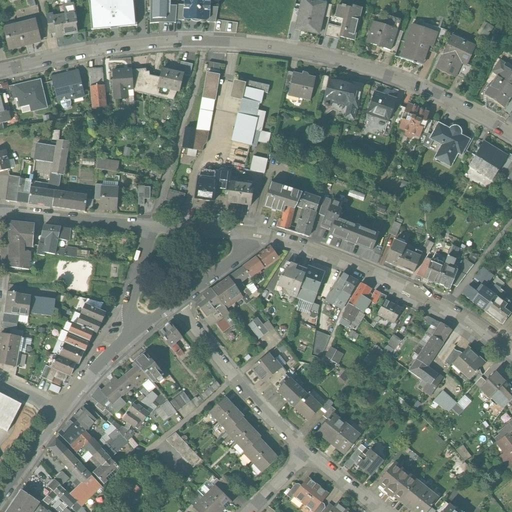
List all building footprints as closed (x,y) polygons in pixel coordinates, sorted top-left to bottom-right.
[(88,0),(91,29),(110,27),(110,28),(118,28),(118,27),(137,25),(134,0),(88,0)] [(150,0),(150,23),(175,24),(176,20),(176,6),(170,6),(170,0),(150,0)] [(184,0),(185,2),(186,3),(184,5),(184,17),(186,19),(191,19),(193,17),(199,18),(201,20),(206,20),(208,18),(209,7),(207,5),(209,3),(209,0),(184,0)] [(325,4),(306,0),(301,0),(299,10),(296,23),(301,24),(300,30),(318,35),(322,17),(325,4)] [(332,6),(325,4),(322,17),(329,18),(329,16),(332,6)] [(184,5),(177,5),(176,6),(176,20),(184,20),(186,19),(184,17),(184,5)] [(352,9),(345,8),(346,7),(342,6),(342,7),(338,6),(335,18),(342,19),(338,37),(354,40),(361,8),(353,6),(352,9)] [(218,8),(209,7),(208,18),(206,20),(208,22),(215,22),(218,8)] [(299,10),(294,9),(291,22),(296,23),(299,10)] [(53,13),(45,14),(48,28),(54,26),(52,16),(53,16),(53,13)] [(53,16),(52,16),(54,26),(56,37),(63,36),(63,35),(78,32),(76,23),(77,23),(75,13),(53,16)] [(335,18),(329,16),(329,18),(325,36),(338,39),(338,37),(342,19),(335,18)] [(400,21),(388,17),(385,26),(373,22),(366,43),(377,46),(377,45),(384,47),(383,49),(390,51),(391,49),(397,30),(400,21)] [(34,21),(3,28),(8,50),(40,42),(34,21)] [(437,32),(412,24),(401,59),(422,66),(427,49),(431,50),(437,32)] [(397,30),(391,49),(396,51),(403,32),(397,30)] [(437,32),(431,50),(437,52),(445,35),(437,32)] [(451,36),(436,69),(455,77),(456,74),(461,63),(467,65),(475,48),(451,36)] [(494,72),(487,82),(493,86),(487,95),(504,106),(511,94),(511,73),(509,71),(511,68),(499,59),(491,70),(494,72)] [(192,65),(181,62),(178,74),(183,75),(189,77),(192,65)] [(221,64),(209,62),(207,73),(218,75),(221,64)] [(467,65),(461,63),(456,74),(466,79),(473,68),(467,65)] [(103,68),(88,69),(89,82),(90,87),(104,86),(103,68)] [(161,78),(147,74),(145,68),(132,69),(133,92),(141,93),(168,99),(170,90),(179,92),(183,75),(178,74),(163,70),(161,78)] [(132,69),(113,70),(114,81),(116,80),(117,99),(127,98),(126,89),(133,89),(132,69)] [(294,73),(287,71),(284,84),(291,86),(294,73)] [(80,72),(62,77),(62,75),(52,78),(58,102),(61,101),(62,105),(64,108),(68,109),(71,106),(72,102),(71,99),(73,99),(72,95),(84,92),(82,83),(80,72)] [(303,75),(294,73),(291,86),(288,96),(310,101),(315,78),(308,76),(307,74),(303,73),(303,75)] [(218,76),(207,74),(200,111),(212,113),(218,76)] [(323,78),(319,95),(322,96),(322,95),(324,96),(328,79),(323,78)] [(337,81),(328,79),(324,96),(323,100),(350,106),(351,100),(354,87),(354,86),(337,82),(337,81)] [(16,86),(18,97),(20,106),(35,103),(37,109),(46,107),(40,80),(16,86)] [(267,85),(244,80),(231,141),(255,147),(262,112),(256,111),(260,91),(265,92),(267,85)] [(89,82),(82,83),(84,92),(85,96),(91,94),(90,87),(89,82)] [(16,85),(8,87),(11,99),(18,97),(16,86),(16,85)] [(104,86),(90,87),(91,94),(92,109),(106,108),(104,86)] [(361,88),(354,87),(351,100),(358,101),(361,88)] [(396,100),(374,92),(362,127),(384,135),(393,107),(396,100)] [(0,103),(0,123),(10,121),(7,112),(6,112),(4,102),(0,103)] [(406,108),(402,120),(400,125),(399,128),(406,131),(409,132),(418,109),(407,105),(406,108)] [(399,109),(394,123),(400,125),(402,120),(406,108),(401,106),(400,106),(399,109)] [(393,107),(384,135),(389,137),(394,123),(399,109),(393,107)] [(429,113),(418,109),(409,132),(409,133),(413,135),(420,137),(422,131),(423,128),(427,119),(429,113)] [(200,111),(193,150),(201,151),(203,142),(206,143),(212,113),(200,111)] [(432,121),(427,119),(423,128),(422,131),(427,133),(432,121)] [(450,129),(448,132),(437,127),(439,123),(438,123),(430,139),(431,137),(443,144),(435,158),(451,166),(458,152),(463,154),(470,141),(461,136),(462,133),(461,131),(460,129),(458,127),(456,126),(454,126),(451,127),(450,129)] [(189,128),(186,127),(182,148),(192,149),(195,129),(189,128)] [(54,163),(52,174),(61,175),(64,176),(69,142),(58,140),(57,147),(54,163)] [(507,155),(484,141),(469,165),(492,180),(498,172),(497,172),(507,155)] [(57,147),(36,143),(34,160),(35,160),(54,163),(57,147)] [(4,150),(0,151),(0,171),(9,169),(4,150)] [(511,159),(511,154),(509,153),(507,155),(497,172),(498,172),(503,175),(511,160),(511,159)] [(267,160),(253,157),(250,170),(265,173),(267,160)] [(54,163),(35,160),(33,172),(52,174),(54,163)] [(106,162),(97,160),(96,168),(104,170),(106,162)] [(511,171),(511,160),(503,175),(502,176),(507,180),(508,179),(507,178),(511,171)] [(217,180),(198,177),(195,199),(213,202),(215,188),(219,189),(225,190),(225,189),(229,190),(230,182),(231,172),(221,171),(218,173),(216,173),(215,177),(217,177),(217,180)] [(61,175),(52,174),(48,190),(55,191),(56,188),(61,175)] [(20,177),(9,176),(6,201),(17,202),(18,192),(20,179),(20,177)] [(32,180),(20,179),(18,192),(30,194),(31,188),(32,180)] [(253,185),(230,182),(229,190),(227,203),(250,206),(253,185)] [(302,194),(283,188),(284,187),(272,183),(271,183),(263,207),(283,213),(285,208),(285,207),(294,210),(295,207),(296,207),(302,194)] [(103,185),(95,184),(94,200),(100,200),(101,200),(102,188),(103,188),(103,185)] [(48,190),(31,188),(30,194),(28,204),(52,207),(55,191),(48,190)] [(103,188),(102,188),(101,205),(102,207),(109,207),(111,210),(114,210),(117,208),(118,189),(103,188)] [(185,194),(169,189),(166,200),(182,205),(185,194)] [(87,196),(55,191),(52,207),(85,212),(87,196)] [(320,199),(302,193),(302,194),(296,207),(305,210),(302,221),(299,220),(295,233),(308,237),(320,199)] [(331,200),(324,197),(319,215),(324,217),(331,200)] [(341,204),(331,200),(324,217),(321,225),(332,229),(336,219),(338,220),(341,211),(339,210),(341,204)] [(294,211),(285,208),(283,213),(283,214),(281,220),(280,220),(279,220),(277,227),(288,231),(294,211)] [(338,220),(336,219),(332,229),(330,234),(345,240),(345,241),(356,245),(372,251),(378,235),(360,228),(361,228),(353,225),(353,226),(338,220)] [(34,225),(9,222),(9,268),(28,270),(28,261),(29,261),(29,253),(23,253),(23,246),(32,247),(34,225)] [(401,225),(394,223),(389,234),(396,237),(401,225)] [(70,229),(43,226),(36,255),(44,257),(45,254),(54,255),(56,249),(58,239),(68,241),(70,229)] [(427,255),(427,256),(426,259),(431,261),(438,264),(446,243),(436,239),(433,244),(433,245),(427,255)] [(395,241),(385,263),(396,267),(403,251),(404,251),(406,246),(395,241)] [(427,241),(421,252),(427,255),(433,245),(427,241)] [(446,243),(438,264),(444,266),(448,256),(452,246),(446,243)] [(74,247),(66,246),(65,250),(56,249),(54,255),(79,259),(80,252),(77,252),(77,250),(74,249),(74,247)] [(452,246),(448,256),(454,259),(458,248),(452,246)] [(270,248),(261,255),(268,264),(277,258),(270,248)] [(404,251),(403,251),(396,267),(413,274),(420,258),(419,258),(421,254),(415,251),(413,255),(404,251)] [(261,255),(242,268),(249,277),(251,280),(257,276),(255,274),(268,264),(261,255)] [(444,266),(436,284),(449,290),(457,272),(451,269),(455,259),(454,259),(448,256),(444,266)] [(472,265),(464,260),(459,272),(464,275),(472,265)] [(432,262),(431,261),(423,279),(436,284),(444,266),(438,264),(432,262)] [(306,270),(288,263),(284,273),(282,272),(275,291),(296,298),(300,288),(306,270)] [(487,264),(473,280),(479,285),(484,278),(487,280),(491,275),(489,273),(493,269),(487,264)] [(242,268),(229,278),(238,291),(244,286),(241,283),(249,277),(242,268)] [(323,274),(307,268),(306,270),(300,288),(315,294),(323,274)] [(350,279),(341,274),(336,282),(344,288),(350,279)] [(238,291),(229,278),(220,284),(234,304),(243,298),(238,291)] [(344,288),(342,292),(349,296),(357,283),(350,279),(344,288)] [(479,285),(473,280),(462,295),(483,312),(499,290),(494,286),(489,292),(479,285)] [(234,304),(220,284),(212,290),(226,310),(234,304)] [(370,290),(361,284),(356,293),(361,296),(359,298),(363,301),(370,290)] [(253,294),(248,288),(244,292),(249,298),(253,294)] [(211,290),(203,296),(206,301),(198,307),(205,317),(217,309),(225,319),(230,315),(222,305),(211,290)] [(499,290),(483,312),(501,325),(509,315),(503,310),(509,302),(505,299),(502,303),(499,301),(505,294),(499,290)] [(349,296),(342,292),(338,297),(346,302),(349,296)] [(21,295),(7,293),(3,322),(17,324),(18,316),(28,317),(29,313),(31,297),(21,296),(21,295)] [(356,293),(349,304),(358,310),(363,301),(359,298),(361,296),(356,293)] [(55,301),(31,297),(29,313),(53,317),(55,301)] [(346,302),(338,297),(333,305),(341,310),(346,302)] [(103,304),(87,299),(85,305),(100,311),(103,304)] [(314,300),(310,312),(317,314),(317,309),(320,301),(314,300)] [(401,310),(384,301),(377,315),(394,324),(401,310)] [(349,304),(346,310),(342,318),(351,323),(358,310),(349,304)] [(100,311),(85,305),(80,315),(101,324),(106,314),(100,311)] [(101,324),(80,315),(76,325),(93,332),(93,333),(97,334),(101,324)] [(230,330),(236,326),(229,317),(224,321),(230,330)] [(376,317),(373,322),(370,326),(373,328),(380,319),(376,317)] [(268,333),(257,318),(253,322),(263,336),(268,333)] [(224,321),(216,327),(223,336),(230,330),(224,321)] [(263,336),(253,322),(248,326),(259,340),(263,336)] [(93,332),(76,325),(72,323),(68,333),(89,342),(93,333),(93,332)] [(170,324),(159,333),(170,348),(175,344),(182,338),(170,324)] [(441,324),(432,337),(442,344),(451,331),(441,324)] [(23,332),(11,330),(10,336),(21,338),(20,339),(22,339),(23,332)] [(89,342),(68,333),(64,343),(64,344),(64,343),(84,352),(83,352),(84,353),(89,342)] [(10,336),(0,334),(0,349),(18,353),(20,339),(21,338),(10,336)] [(387,349),(396,352),(401,338),(391,335),(387,349)] [(432,337),(416,361),(426,367),(442,344),(432,337)] [(84,352),(64,343),(64,344),(62,349),(61,349),(60,352),(61,352),(59,357),(76,364),(78,365),(83,352),(84,352)] [(175,344),(170,348),(175,354),(180,351),(175,344)] [(485,363),(468,347),(459,358),(453,364),(453,365),(455,363),(462,369),(461,370),(470,378),(469,379),(469,380),(470,380),(478,371),(485,363)] [(335,360),(338,350),(330,348),(327,357),(335,360)] [(18,353),(0,349),(0,364),(4,366),(15,368),(15,367),(18,353)] [(452,351),(445,362),(451,367),(453,365),(453,364),(459,358),(452,351)] [(145,354),(134,363),(138,367),(149,378),(153,383),(162,375),(145,354)] [(59,357),(56,355),(54,361),(53,361),(52,363),(53,364),(51,368),(51,369),(57,371),(67,376),(70,377),(76,364),(59,357)] [(267,355),(251,368),(261,380),(264,377),(267,381),(268,379),(281,369),(281,368),(274,360),(272,361),(267,355)] [(330,363),(323,360),(321,366),(326,368),(330,363)] [(426,367),(416,361),(409,372),(427,384),(424,387),(432,392),(439,383),(442,379),(426,367)] [(15,368),(4,366),(3,371),(15,376),(17,367),(15,367),(15,368)] [(46,366),(41,378),(47,380),(51,369),(51,368),(46,366)] [(149,378),(138,367),(125,376),(131,384),(137,390),(149,378)] [(281,369),(268,379),(273,385),(283,377),(287,373),(282,367),(281,368),(281,369)] [(51,369),(47,380),(52,383),(54,378),(57,371),(51,369)] [(67,376),(57,371),(54,378),(64,382),(67,376)] [(478,371),(470,380),(469,380),(474,385),(483,376),(478,371)] [(504,383),(495,374),(480,389),(489,398),(490,397),(504,383)] [(125,376),(118,382),(115,379),(101,392),(106,396),(108,399),(116,391),(120,394),(131,384),(125,376)] [(283,377),(273,385),(278,390),(287,381),(283,377)] [(149,378),(137,390),(144,397),(156,386),(153,383),(149,378)] [(278,390),(277,392),(294,408),(307,396),(289,379),(287,381),(278,390)] [(504,383),(490,397),(503,409),(508,404),(509,403),(511,400),(511,391),(509,388),(504,383)] [(61,388),(51,384),(49,391),(58,395),(61,388)] [(432,392),(424,387),(422,390),(430,395),(432,392)] [(457,404),(443,391),(432,401),(449,412),(457,404)] [(152,392),(146,399),(151,405),(157,397),(152,392)] [(0,394),(0,428),(7,432),(21,405),(8,399),(0,394)] [(307,395),(294,408),(308,422),(315,414),(313,412),(319,406),(307,395)] [(108,399),(106,396),(98,404),(107,411),(112,407),(114,405),(108,399)] [(114,405),(112,407),(117,412),(125,404),(119,399),(114,405)] [(146,399),(137,407),(133,405),(128,412),(143,423),(149,415),(146,412),(151,405),(146,399)] [(224,399),(210,412),(219,422),(233,409),(224,399)] [(329,400),(322,408),(326,412),(331,407),(333,404),(329,400)] [(168,401),(161,407),(169,417),(176,412),(168,401)] [(99,417),(86,405),(82,409),(95,421),(99,417)] [(326,412),(323,417),(327,420),(332,415),(333,415),(336,411),(331,407),(326,412)] [(511,431),(511,407),(511,408),(511,422),(498,433),(500,435),(494,439),(497,443),(511,431)] [(82,409),(74,418),(81,425),(88,432),(96,422),(95,421),(82,409)] [(233,409),(219,422),(228,432),(241,420),(242,418),(233,409)] [(143,423),(128,412),(123,420),(128,423),(127,425),(131,428),(132,426),(137,430),(143,423)] [(327,420),(317,433),(331,444),(346,426),(345,425),(344,428),(337,422),(339,420),(333,415),(332,415),(327,420)] [(74,418),(59,435),(71,447),(86,433),(87,432),(80,426),(81,425),(74,418)] [(228,432),(227,433),(236,442),(250,429),(241,420),(228,432)] [(130,430),(121,427),(114,423),(112,426),(116,429),(117,431),(120,435),(123,439),(123,438),(127,442),(131,439),(132,438),(127,433),(130,430)] [(111,425),(103,432),(108,437),(116,429),(112,426),(111,425)] [(346,426),(331,444),(345,455),(359,437),(346,426)] [(116,429),(108,437),(111,441),(112,442),(116,439),(120,435),(117,431),(116,429)] [(250,429),(236,442),(245,452),(258,440),(259,439),(250,429)] [(511,431),(497,443),(505,454),(503,456),(506,460),(509,458),(511,462),(511,444),(511,443),(505,447),(504,445),(511,439),(511,431)] [(86,433),(71,447),(76,452),(83,446),(86,447),(92,440),(86,433)] [(181,439),(175,433),(166,441),(172,447),(181,439)] [(127,444),(120,436),(116,440),(123,447),(127,444)] [(116,440),(116,439),(112,442),(111,445),(109,447),(116,454),(123,447),(116,440)] [(138,446),(131,439),(127,442),(134,450),(138,446)] [(181,439),(172,447),(177,453),(186,444),(181,439)] [(81,465),(56,440),(49,449),(72,473),(81,465)] [(101,450),(92,440),(86,447),(94,457),(101,450)] [(245,452),(244,453),(253,463),(267,449),(258,440),(245,452)] [(101,450),(94,457),(102,466),(110,459),(116,454),(109,447),(111,445),(112,442),(111,441),(101,450)] [(191,450),(186,444),(177,453),(182,458),(191,450)] [(381,462),(360,445),(357,449),(366,457),(358,466),(370,475),(381,462)] [(267,449),(253,463),(263,473),(277,459),(267,449)] [(366,457),(357,449),(349,459),(358,466),(366,457)] [(191,450),(182,458),(187,463),(196,455),(191,450)] [(91,460),(85,454),(83,456),(81,454),(80,456),(87,463),(91,460)] [(196,455),(187,463),(193,469),(201,461),(196,455)] [(102,466),(94,474),(103,484),(119,469),(110,459),(102,466)] [(132,464),(123,473),(129,479),(138,470),(132,464)] [(416,482),(394,464),(378,484),(400,502),(416,482)] [(81,465),(72,473),(82,483),(83,484),(91,476),(81,465)] [(51,485),(34,471),(24,486),(45,500),(53,492),(48,488),(51,485)] [(51,485),(48,488),(53,492),(54,493),(59,486),(61,488),(65,482),(68,480),(62,473),(51,485)] [(91,476),(83,484),(93,494),(101,486),(91,476)] [(234,488),(223,477),(218,482),(227,490),(230,493),(234,488)] [(299,489),(293,496),(293,497),(303,505),(318,487),(308,478),(299,489)] [(218,482),(216,480),(211,484),(214,487),(215,487),(223,495),(227,490),(218,482)] [(416,482),(400,502),(411,511),(427,490),(416,482)] [(82,483),(70,495),(77,502),(82,505),(93,494),(83,484),(82,483)] [(295,485),(286,496),(291,500),(293,497),(293,496),(299,489),(295,485)] [(53,492),(45,500),(44,501),(49,506),(58,497),(60,499),(66,492),(61,488),(59,486),(54,493),(53,492)] [(223,495),(215,487),(214,487),(204,498),(218,511),(221,511),(231,503),(223,495)] [(318,487),(303,505),(312,511),(313,511),(319,505),(328,495),(318,487)] [(427,490),(411,511),(412,511),(427,511),(430,508),(437,499),(427,490)] [(32,511),(39,503),(21,491),(6,511),(32,511)] [(70,495),(66,492),(60,499),(64,502),(56,510),(57,511),(63,511),(66,509),(68,506),(74,511),(77,511),(81,506),(77,502),(70,495)] [(218,511),(204,498),(194,508),(197,511),(218,511)] [(60,499),(53,508),(56,510),(64,502),(60,499)] [(444,502),(436,511),(443,511),(448,506),(444,502)] [(48,511),(39,503),(32,511),(48,511)] [(329,511),(347,511),(348,511),(337,503),(329,511)]
